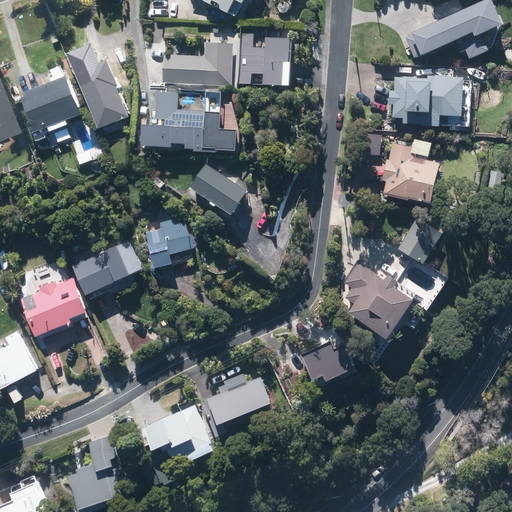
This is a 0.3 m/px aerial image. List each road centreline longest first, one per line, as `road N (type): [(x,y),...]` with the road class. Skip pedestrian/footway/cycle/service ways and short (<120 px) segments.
road 1 (residential): [(0,445),(96,410),(298,303),(310,287),(328,161),(341,0)]
road 2 (primary): [(337,511),(409,452),(511,297)]
